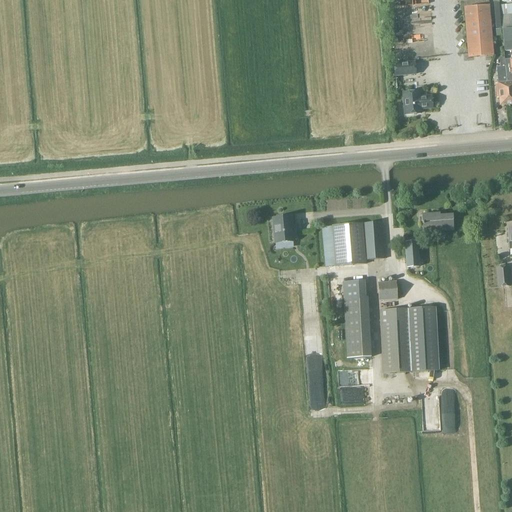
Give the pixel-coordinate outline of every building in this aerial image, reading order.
[(511,50),(511,4),(501,6),(505,51),(511,50)] [(469,58),(494,56),(490,6),(465,8),(469,58)] [(416,75),(415,63),(395,65),(396,77),(416,75)] [(509,104),(505,68),(500,68),(497,69),(499,84),(496,84),(497,98),(500,98),(501,105),(509,104)] [(420,100),(419,92),(403,94),(405,115),(421,114),(421,108),(424,108),(424,110),(433,109),(432,97),(423,98),(424,100),(420,100)] [(440,215),(440,213),(422,214),(423,232),(454,231),(453,214),(440,215)] [(293,241),(293,240),(297,239),(297,230),(292,231),(291,216),(273,218),(275,243),(293,241)] [(383,223),(332,226),(322,227),(325,267),(366,265),(366,260),(385,258),(383,223)] [(418,243),(406,243),(407,268),(420,267),(418,243)] [(496,285),(508,284),(506,264),(495,265),(496,285)] [(364,281),(343,283),(343,299),(365,298),(364,281)] [(380,300),(398,299),(397,281),(378,283),(380,300)] [(436,369),(433,308),(429,308),(378,310),(382,373),(433,370),(436,369)]
